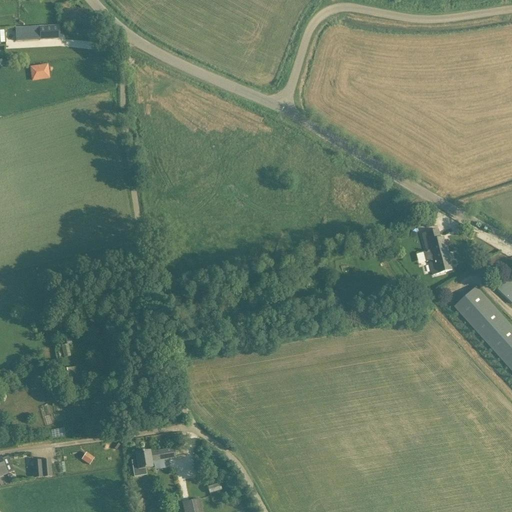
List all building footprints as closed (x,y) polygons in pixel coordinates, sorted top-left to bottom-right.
[(38,40),(60,39),(59,26),(37,27),(38,40)] [(31,68),(33,81),(48,79),(46,66),(31,68)] [(437,239),(435,231),(422,235),(427,252),(423,253),(426,263),(430,262),(433,276),(452,271),(444,238),(437,239)] [(289,274),(292,282),(299,280),(297,272),(289,274)] [(306,287),(315,284),(313,277),(304,280),(306,287)] [(511,286),(506,281),(498,289),(511,302),(511,286)] [(407,299),(412,291),(403,285),(398,294),(407,299)] [(511,327),(476,288),(454,308),(511,371),(511,327)] [(359,302),(347,303),(347,312),(360,311),(359,302)] [(65,382),(78,379),(75,367),(62,370),(65,382)] [(44,382),(41,371),(31,373),(34,384),(44,382)] [(132,461),(134,477),(146,475),(145,469),(153,468),(152,461),(175,458),(173,449),(150,453),(150,451),(136,453),(137,460),(132,461)] [(89,465),(93,460),(85,455),(81,460),(89,465)] [(52,477),(50,460),(33,461),(34,478),(52,477)] [(202,511),(200,499),(182,503),(184,511),(202,511)] [(144,505),(136,500),(132,507),(140,511),(144,505)]
